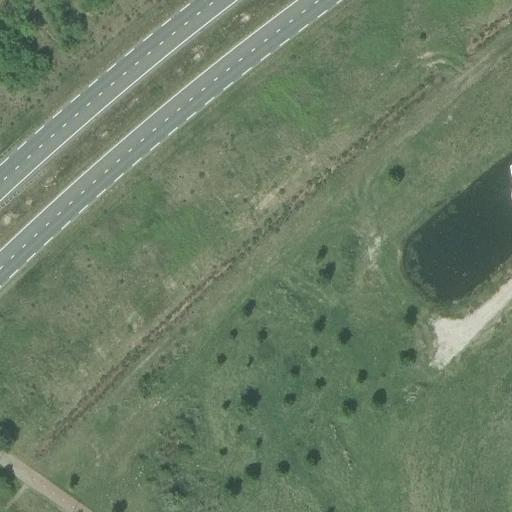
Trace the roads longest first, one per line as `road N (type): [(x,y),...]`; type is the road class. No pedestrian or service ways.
road 1 (primary): [(0,270),(203,98),(337,0)]
road 2 (primary): [(228,0),(0,195)]
